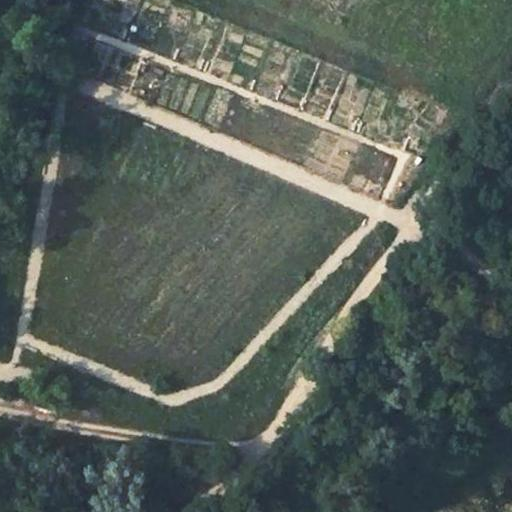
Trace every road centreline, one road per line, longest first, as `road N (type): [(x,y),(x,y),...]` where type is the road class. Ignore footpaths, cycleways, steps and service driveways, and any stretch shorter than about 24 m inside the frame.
road 1 (track): [(405,230),(269,444),(213,451),(0,417)]
road 2 (track): [(511,94),(405,230)]
road 3 (track): [(405,230),(511,289)]
